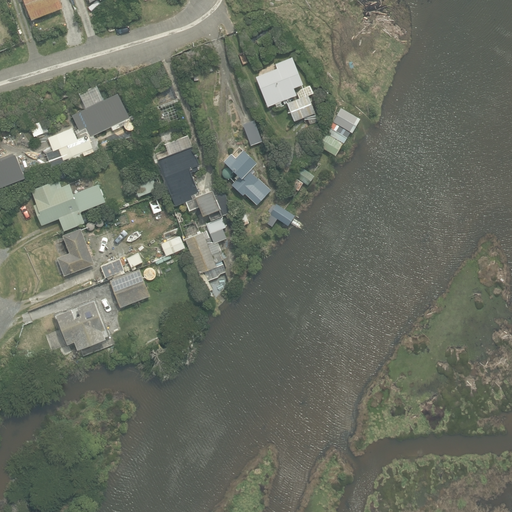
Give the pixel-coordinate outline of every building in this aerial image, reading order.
[(23,0),(31,20),(63,8),(59,0),(23,0)] [(282,105),(281,101),(296,95),(293,88),(303,85),(292,57),(275,64),(277,68),(256,77),(268,107),(275,104),(276,107),(282,105)] [(189,78),(197,76),(196,70),(188,72),(189,78)] [(319,125),(314,113),(315,113),(308,96),(313,94),(310,86),(301,89),(297,93),(299,98),(287,103),(294,121),(307,116),(311,128),(319,125)] [(118,128),(116,124),(129,118),(118,93),(72,115),(79,130),(86,127),(91,136),(111,127),(113,130),(118,128)] [(353,129),(360,115),(341,105),(334,119),(353,129)] [(144,129),(155,124),(151,114),(140,119),(144,129)] [(251,145),(263,141),(255,120),(243,124),(251,145)] [(343,144),(350,132),(333,122),(326,133),(343,144)] [(76,140),(72,129),(53,136),(58,148),(64,145),(71,163),(85,158),(84,156),(94,152),(88,135),(76,140)] [(335,156),(342,144),(325,134),(318,146),(335,156)] [(193,199),(191,196),(198,193),(190,173),(201,169),(192,146),(158,160),(176,206),(187,202),(190,210),(199,206),(203,216),(208,214),(211,220),(232,212),(224,192),(214,196),(212,190),(196,196),(196,198),(193,199)] [(257,162),(239,146),(232,154),(231,153),(223,162),(239,177),(231,185),(243,195),(244,193),(257,205),(271,190),(258,178),(258,179),(253,174),(255,171),(251,168),(257,162)] [(308,185),(313,176),(299,166),(293,175),(308,185)] [(298,191),(303,183),(291,176),(287,184),(298,191)] [(138,197),(157,190),(153,177),(133,184),(138,197)] [(58,188),(55,181),(31,190),(37,204),(34,205),(41,225),(59,219),(64,231),(84,223),(79,210),(74,195),(69,197),(64,186),(58,188)] [(153,213),(161,211),(157,199),(150,202),(153,213)] [(295,215),(276,204),(275,206),(272,204),(268,211),(271,213),(270,214),(288,226),(295,215)] [(117,223),(133,214),(130,208),(114,217),(117,223)] [(241,226),(250,223),(245,208),(236,211),(241,226)] [(161,223),(166,220),(163,213),(158,216),(161,223)] [(210,233),(226,227),(222,217),(206,223),(210,233)] [(64,276),(94,264),(81,229),(63,235),(69,253),(57,258),(64,276)] [(170,252),(180,248),(173,230),(163,234),(170,252)] [(205,239),(203,233),(185,239),(197,273),(216,266),(215,262),(222,259),(219,251),(211,254),(208,245),(212,243),(210,238),(205,239)] [(132,270),(136,268),(135,266),(142,262),(138,253),(127,258),(132,270)] [(108,279),(124,273),(121,266),(126,264),(123,257),(101,266),(105,277),(107,277),(108,279)] [(120,307),(150,296),(140,269),(110,281),(120,307)] [(206,292),(213,289),(204,273),(198,277),(206,292)] [(110,335),(96,298),(54,314),(55,316),(57,315),(68,344),(75,341),(78,349),(106,338),(105,337),(110,335)]
